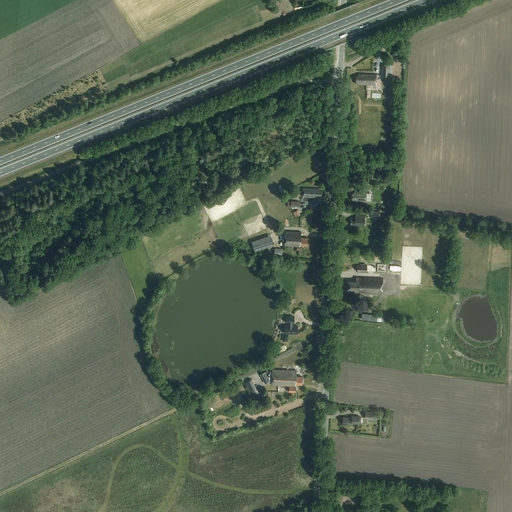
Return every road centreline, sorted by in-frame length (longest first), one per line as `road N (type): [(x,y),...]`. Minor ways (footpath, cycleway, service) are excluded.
road 1 (tertiary): [(321,511),(343,0)]
road 2 (trunk): [(0,173),(428,0)]
road 3 (trunk): [(399,0),(0,161)]
road 4 (track): [(328,333),(0,494)]
road 5 (track): [(340,82),(281,87),(0,193)]
road 6 (track): [(101,511),(115,465),(139,446),(219,486),(290,492),(322,485)]
